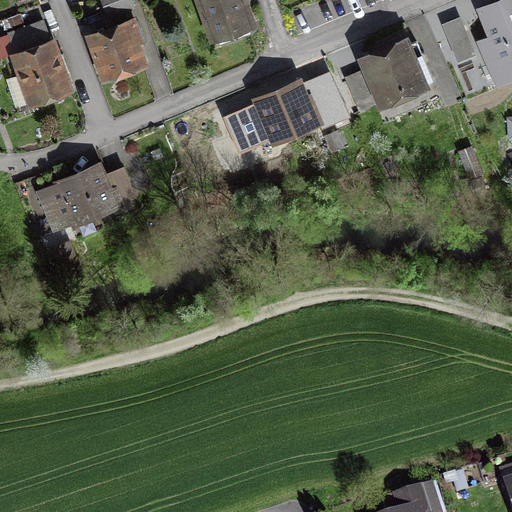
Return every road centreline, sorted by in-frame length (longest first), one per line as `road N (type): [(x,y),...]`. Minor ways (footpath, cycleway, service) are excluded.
road 1 (track): [(0,387),(161,353),(335,302),(396,304),(511,329)]
road 2 (residential): [(412,0),(101,136),(11,164)]
